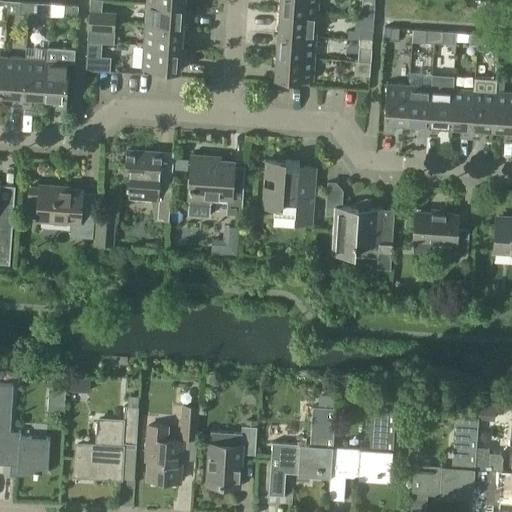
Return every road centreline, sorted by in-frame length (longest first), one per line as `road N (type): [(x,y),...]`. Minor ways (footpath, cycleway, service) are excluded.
road 1 (residential): [(511,170),(360,159),(331,115),(226,111)]
road 2 (residential): [(226,111),(113,105),(67,139),(0,134)]
